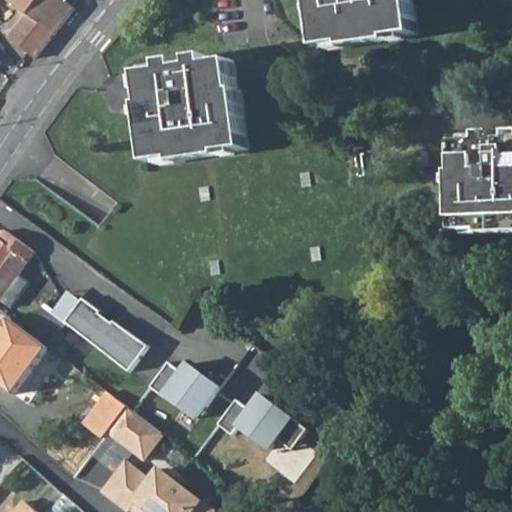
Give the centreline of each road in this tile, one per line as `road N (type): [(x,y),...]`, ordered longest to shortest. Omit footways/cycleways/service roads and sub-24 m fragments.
road 1 (unknown): [(0,208),(244,379)]
road 2 (tertiary): [(109,3),(0,149)]
road 3 (unknown): [(0,413),(106,511)]
